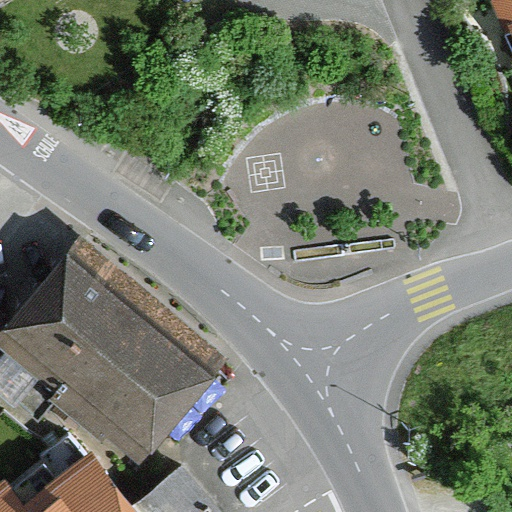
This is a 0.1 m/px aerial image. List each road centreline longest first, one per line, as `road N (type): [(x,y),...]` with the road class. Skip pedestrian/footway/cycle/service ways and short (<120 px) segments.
road 1 (tertiary): [(299,352),(0,126)]
road 2 (residential): [(511,262),(405,0)]
road 3 (tertiary): [(511,263),(299,352)]
road 4 (tertiary): [(377,511),(299,352)]
